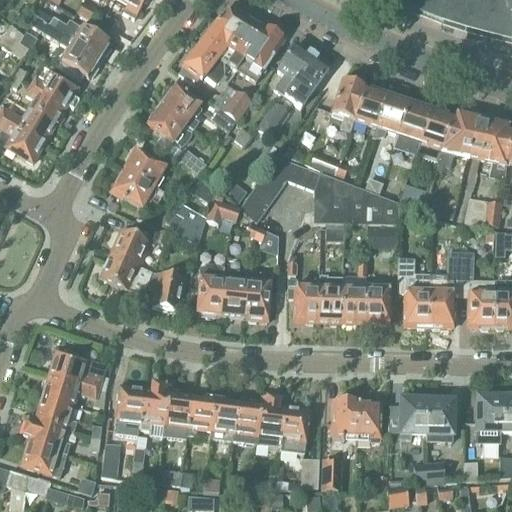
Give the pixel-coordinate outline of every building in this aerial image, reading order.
[(147,0),(116,0),(115,2),(128,9),(123,17),(134,23),(147,0)] [(400,0),(399,5),(399,6),(400,6),(414,12),(422,15),(426,0),(400,0)] [(426,0),(422,15),(428,17),(444,23),(444,24),(445,24),(450,0),(426,0)] [(450,0),(445,24),(445,25),(459,30),(467,33),(468,31),(469,24),(472,0),(471,0),(450,0)] [(468,31),(467,33),(473,35),(483,37),(491,39),(491,38),(491,32),(493,0),(471,0),(472,0),(469,24),(468,31)] [(493,0),(491,32),(495,32),(495,40),(505,43),(509,35),(511,34),(511,7),(509,7),(510,0),(493,0)] [(82,6),(77,15),(89,22),(94,13),(82,6)] [(227,19),(223,16),(217,25),(226,32),(224,36),(231,41),(245,22),(233,14),(230,18),(227,19)] [(38,15),(35,21),(54,33),(53,34),(73,46),(101,63),(103,59),(105,61),(110,53),(107,52),(109,48),(97,41),(99,36),(94,33),(92,37),(72,25),(69,30),(55,22),(54,23),(38,15)] [(96,71),(101,63),(73,46),(53,34),(54,33),(35,21),(30,30),(67,51),(57,67),(60,68),(86,85),(90,79),(93,80),(98,72),(96,71)] [(223,67),(236,74),(265,31),(264,30),(263,32),(262,32),(260,31),(245,22),(245,21),(245,22),(231,41),(223,51),(226,54),(225,56),(228,59),(223,67)] [(223,51),(231,41),(224,36),(226,32),(217,25),(214,28),(212,28),(208,33),(208,35),(197,49),(203,54),(206,49),(217,57),(214,61),(216,62),(222,54),(225,56),(226,54),(223,51)] [(116,26),(111,35),(124,42),(129,33),(116,26)] [(11,30),(0,46),(0,49),(23,61),(28,53),(19,48),(24,40),(11,30)] [(256,87),(285,43),(265,31),(236,74),(256,87)] [(24,40),(19,48),(28,53),(30,54),(37,43),(26,36),(26,37),(24,40)] [(283,100),(312,59),(296,47),(276,75),(283,79),(273,93),(283,100)] [(203,54),(197,49),(181,70),(182,71),(177,77),(196,91),(216,62),(214,61),(217,57),(206,49),(203,54)] [(299,111),(329,70),(312,59),(283,100),(299,111)] [(228,72),(216,65),(204,81),(216,90),(228,72)] [(18,72),(13,80),(21,85),(26,77),(18,72)] [(35,82),(30,90),(45,100),(45,102),(54,108),(56,104),(66,110),(74,96),(78,91),(51,74),(48,80),(44,87),(35,82)] [(13,80),(8,88),(11,90),(16,93),(21,85),(13,80)] [(330,117),(328,125),(340,129),(339,133),(350,136),(354,125),(365,92),(365,91),(355,88),(354,88),(354,85),(347,82),(345,85),(342,84),(330,117)] [(30,90),(26,98),(34,103),(27,114),(54,130),(66,110),(56,104),(54,108),(45,102),(45,100),(30,90)] [(199,115),(197,113),(200,109),(174,90),(172,92),(169,93),(165,98),(167,100),(162,107),(159,107),(158,109),(192,133),(197,127),(193,123),(199,115)] [(365,92),(354,125),(375,132),(386,101),(378,98),(379,97),(365,92)] [(213,108),(219,113),(235,126),(250,105),(236,97),(232,102),(222,95),(213,108)] [(375,132),(373,139),(380,142),(385,141),(386,136),(397,139),(408,106),(394,102),(393,103),(386,101),(375,132)] [(397,139),(393,153),(415,160),(416,157),(429,115),(422,113),(423,111),(408,106),(397,139)] [(274,107),(255,135),(268,144),(286,116),(274,107)] [(192,133),(158,109),(157,109),(158,111),(153,118),(150,118),(146,124),(147,127),(145,129),(177,152),(178,152),(180,151),(183,149),(187,145),(189,142),(190,136),(192,133)] [(0,116),(0,122),(24,137),(25,135),(34,140),(32,144),(42,151),(44,148),(54,130),(27,114),(21,124),(3,113),(1,116),(0,116)] [(229,135),(234,128),(235,126),(219,113),(211,123),(229,135)] [(416,157),(415,160),(436,167),(451,121),(438,116),(437,118),(429,115),(416,157)] [(451,121),(436,167),(448,171),(452,157),(467,161),(467,160),(470,148),(472,142),(477,144),(477,142),(483,144),(487,126),(476,123),(473,122),(474,121),(456,117),(455,118),(453,118),(452,121),(451,121)] [(0,151),(31,170),(42,151),(32,144),(34,140),(25,135),(24,137),(0,122),(0,151)] [(470,148),(467,160),(478,163),(492,166),(489,181),(492,182),(503,184),(504,184),(506,169),(510,134),(510,131),(508,130),(508,129),(490,125),(490,126),(487,126),(483,144),(477,142),(477,144),(472,142),(470,148)] [(234,128),(229,135),(235,139),(231,144),(242,151),(250,139),(234,128)] [(184,152),(176,163),(197,179),(205,169),(184,152)] [(123,173),(123,174),(153,191),(160,178),(166,181),(170,174),(164,171),(165,170),(135,153),(130,162),(126,164),(123,170),(123,173)] [(335,180),(339,168),(340,164),(315,154),(308,170),(335,180)] [(268,172),(286,185),(293,168),(275,161),(268,172)] [(286,185),(287,185),(295,188),(302,171),(293,168),(286,185)] [(339,168),(335,180),(341,182),(346,170),(339,168)] [(304,192),(311,174),(302,171),(295,188),(304,192)] [(286,185),(268,172),(263,180),(281,194),(287,185),(286,185)] [(152,192),(153,191),(123,174),(111,195),(122,201),(122,203),(125,205),(126,204),(141,212),(146,204),(157,210),(164,198),(152,192)] [(313,195),(319,177),(311,174),(304,192),(313,195)] [(325,229),(344,229),(397,230),(398,207),(319,177),(313,195),(312,228),(325,229)] [(241,190),(244,187),(231,178),(219,195),(239,210),(249,196),(241,190)] [(210,209),(211,205),(214,195),(197,179),(187,192),(210,209)] [(257,188),(274,202),(281,194),(263,180),(257,188)] [(381,189),(368,183),(364,194),(377,199),(381,189)] [(274,202),(257,188),(251,197),(268,211),(274,202)] [(405,189),(400,203),(422,210),(425,200),(427,196),(405,189)] [(245,205),(262,219),(268,211),(251,197),(245,205)] [(422,210),(421,212),(452,224),(456,212),(456,211),(425,200),(422,210)] [(469,202),(463,227),(497,232),(501,207),(469,202)] [(211,205),(210,209),(206,224),(218,228),(220,221),(236,225),(239,214),(211,205)] [(239,214),(256,228),(262,219),(245,205),(239,214)] [(173,237),(168,234),(167,237),(198,248),(205,223),(179,207),(172,218),(181,223),(173,237)] [(439,225),(430,225),(430,233),(439,233),(439,225)] [(121,234),(110,259),(126,266),(141,272),(151,249),(157,251),(158,247),(161,248),(166,237),(159,234),(158,236),(133,226),(128,237),(121,234)] [(253,242),(257,232),(250,228),(245,238),(253,242)] [(344,229),(325,229),(324,245),(343,245),(344,229)] [(265,236),(257,232),(253,242),(261,246),(265,236)] [(397,232),(366,232),(366,251),(397,252),(397,232)] [(493,245),(494,237),(485,236),(484,244),(493,245)] [(502,238),(494,237),(493,245),(501,246),(502,238)] [(447,256),(446,285),(451,285),(472,286),(473,257),(447,256)] [(290,258),(288,267),(287,266),(287,279),(294,278),(294,267),(295,259),(290,258)] [(150,277),(141,272),(126,266),(110,259),(99,283),(121,293),(120,297),(138,303),(142,293),(146,295),(152,277),(150,277)] [(397,281),(396,299),(404,299),(404,330),(414,330),(415,332),(422,332),(423,330),(428,331),(429,297),(429,293),(429,280),(413,280),(413,264),(397,264),(397,269),(397,281)] [(342,282),(341,327),(343,327),(344,329),(351,329),(353,327),(364,327),(365,289),(365,268),(357,268),(356,279),(343,279),(343,282),(342,282)] [(199,270),(194,320),(196,320),(196,318),(203,319),(205,321),(213,322),(215,320),(220,320),(223,284),(223,283),(225,275),(225,272),(199,270)] [(223,283),(223,284),(220,320),(222,321),(224,323),(230,324),(232,321),(243,322),(248,277),(225,275),(223,283)] [(156,278),(152,277),(146,295),(142,293),(138,303),(151,307),(151,311),(175,315),(182,282),(156,277),(156,278)] [(248,277),(243,322),(246,323),(248,325),(255,326),(256,324),(265,325),(264,327),(266,327),(267,315),(273,316),(275,296),(269,296),(270,279),(248,277)] [(318,287),(317,326),(328,327),(329,329),(335,329),(337,326),(341,327),(342,282),(318,282),(318,287)] [(318,287),(305,287),(293,287),(293,284),(286,283),(286,303),(293,303),(292,326),(304,326),(305,328),(312,328),(314,326),(317,326),(318,287)] [(468,290),(468,331),(479,331),(480,333),(487,333),(488,332),(491,332),(492,287),(480,287),(478,290),(468,290)] [(511,287),(492,287),(491,332),(494,332),(495,334),(502,334),(503,332),(511,331),(511,287)] [(388,289),(365,289),(364,327),(365,327),(368,330),(374,330),(376,327),(387,328),(388,289)] [(429,297),(428,331),(431,331),(432,333),(438,333),(440,331),(451,331),(452,293),(429,293),(429,297)] [(49,379),(49,380),(50,378),(61,382),(60,385),(71,388),(72,386),(98,394),(100,385),(101,382),(104,372),(86,366),(56,356),(49,379)] [(49,380),(42,401),(74,411),(77,399),(94,404),(98,394),(72,386),(71,388),(60,385),(61,382),(50,378),(49,380)] [(100,385),(98,394),(104,395),(107,384),(101,382),(100,385)] [(170,399),(170,398),(169,398),(170,389),(151,387),(150,396),(144,395),(140,426),(139,426),(138,434),(151,436),(151,439),(164,441),(166,429),(169,399),(170,399)] [(137,434),(138,434),(139,426),(140,426),(144,395),(119,392),(114,436),(125,438),(125,436),(136,438),(137,434)] [(191,402),(191,400),(170,398),(170,399),(169,399),(166,429),(164,441),(186,444),(187,440),(189,423),(191,424),(192,413),(189,412),(190,402),(191,402)] [(189,423),(187,440),(196,441),(197,434),(210,435),(214,403),(191,400),(191,402),(190,402),(189,412),(192,413),(191,424),(189,423)] [(476,402),(475,448),(499,448),(500,436),(502,436),(502,402),(498,402),(496,400),(490,400),(488,402),(476,402)] [(502,402),(502,436),(511,436),(511,400),(507,400),(506,402),(502,402)] [(42,401),(35,424),(35,425),(66,434),(74,437),(77,427),(69,425),(74,411),(42,401)] [(232,446),(255,449),(260,410),(261,401),(260,401),(259,409),(237,406),(237,407),(235,407),(234,418),(238,419),(236,430),(234,429),(232,446)] [(281,444),(284,412),(277,411),(279,403),(261,401),(260,410),(255,449),(268,450),(268,454),(280,456),(281,444)] [(342,441),(355,442),(356,405),(350,405),(348,402),(341,402),(338,405),(332,404),(331,446),(342,446),(342,441)] [(237,406),(214,403),(210,435),(209,443),(232,446),(234,429),(236,430),(238,419),(234,418),(235,407),(237,407),(237,406)] [(400,405),(399,437),(399,444),(409,444),(409,439),(425,439),(426,435),(426,405),(423,405),(421,403),(414,403),(413,405),(400,405)] [(429,405),(426,405),(426,435),(425,439),(425,446),(451,446),(451,405),(439,405),(437,403),(431,403),(429,405)] [(357,405),(356,405),(355,442),(379,442),(380,408),(359,407),(359,406),(357,406),(357,405)] [(281,444),(280,456),(303,459),(308,416),(284,412),(281,444)] [(27,422),(22,438),(30,441),(28,447),(66,459),(69,449),(62,447),(66,434),(35,425),(35,424),(27,422)] [(92,442),(99,443),(101,431),(92,429),(90,442),(92,442)] [(98,456),(99,443),(92,442),(90,442),(88,454),(98,456)] [(28,447),(21,471),(59,482),(66,459),(28,447)] [(119,450),(103,450),(98,483),(115,485),(119,450)] [(144,454),(135,453),(131,486),(140,487),(144,454)] [(511,463),(500,463),(500,484),(511,482),(511,463)] [(300,487),(300,492),(316,493),(317,465),(302,464),(300,487)] [(332,465),(322,465),(321,495),(339,496),(340,467),(332,467),(332,465)] [(247,496),(247,494),(248,484),(235,483),(237,467),(229,466),(227,481),(226,495),(225,496),(247,496)] [(476,468),(463,469),(463,487),(476,486),(476,468)] [(277,479),(278,470),(271,469),(270,478),(277,479)] [(423,470),(425,488),(444,487),(443,469),(423,470)] [(414,489),(425,488),(423,470),(413,471),(414,489)] [(180,493),(182,477),(182,475),(172,474),(171,476),(162,475),(160,490),(180,493)] [(9,476),(6,490),(11,491),(8,511),(22,511),(24,497),(26,482),(9,476)] [(182,477),(180,493),(191,494),(192,479),(182,477)] [(218,497),(218,494),(226,495),(227,481),(219,480),(218,485),(204,484),(202,496),(218,497)] [(48,488),(26,482),(24,497),(42,502),(41,505),(45,506),(47,493),(48,488)] [(78,495),(77,497),(89,501),(90,501),(94,488),(94,487),(94,486),(82,483),(81,485),(78,495)] [(386,491),(386,485),(386,483),(375,483),(375,493),(386,493),(386,491)] [(248,484),(247,494),(268,496),(269,486),(248,484)] [(467,492),(460,493),(462,511),(469,511),(469,502),(467,492)] [(68,499),(47,493),(45,506),(63,511),(66,511),(68,499)] [(426,507),(424,493),(415,494),(417,509),(426,507)] [(452,504),(450,494),(438,495),(440,505),(452,504)] [(149,495),(148,507),(162,508),(163,496),(149,495)] [(406,495),(386,498),(388,511),(395,511),(408,510),(406,495)] [(107,511),(108,497),(96,496),(94,511),(107,511)] [(163,496),(162,508),(177,509),(178,497),(163,496)] [(129,511),(131,498),(115,497),(114,511),(129,511)] [(81,511),(83,504),(68,499),(66,511),(81,511)] [(282,511),(282,500),(270,500),(270,511),(282,511)] [(211,511),(212,503),(188,502),(187,511),(211,511)]
